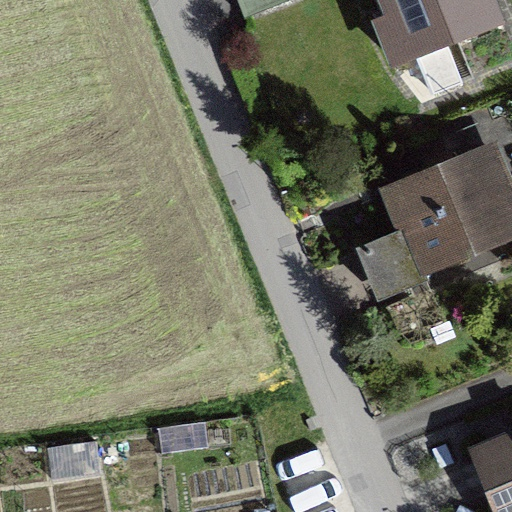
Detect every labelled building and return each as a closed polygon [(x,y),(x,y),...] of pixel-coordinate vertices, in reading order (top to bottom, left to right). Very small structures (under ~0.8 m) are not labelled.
[(237,0),(245,19),(291,0),(237,0)] [(464,86),(451,54),(507,32),(493,0),(374,0),(384,22),(371,27),(391,77),(418,66),(431,99),(464,86)] [(355,253),(377,306),(511,248),(511,177),(496,142),(377,192),(396,236),(355,253)] [(434,349),(458,338),(445,307),(421,317),(434,349)] [(307,421),(311,432),(321,428),(317,417),(307,421)] [(511,511),(511,432),(466,451),(490,511),(511,511)]
